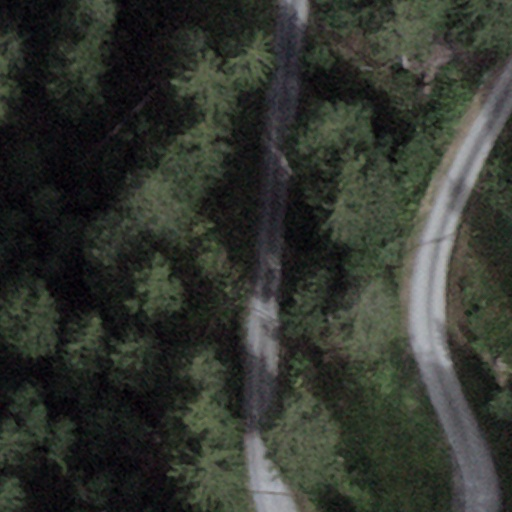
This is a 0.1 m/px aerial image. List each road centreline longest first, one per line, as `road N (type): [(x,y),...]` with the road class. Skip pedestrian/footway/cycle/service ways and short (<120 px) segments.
road 1 (track): [(275,511),(262,482),(289,51),(299,0)]
road 2 (track): [(489,511),(468,427),(426,348),(432,273),(473,157),(511,88)]
